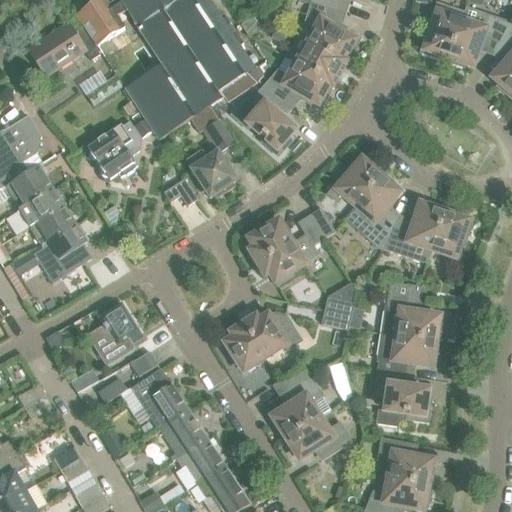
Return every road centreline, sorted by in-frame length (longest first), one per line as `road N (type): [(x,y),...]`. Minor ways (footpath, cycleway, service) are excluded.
road 1 (residential): [(303,511),(187,327)]
road 2 (residential): [(360,110),(281,184),(207,230)]
road 3 (residential): [(360,110),(412,161),(446,180),(485,186),(511,178)]
road 4 (residential): [(511,140),(483,106),(447,87),(377,77)]
road 5 (residential): [(187,327),(245,286),(207,230)]
